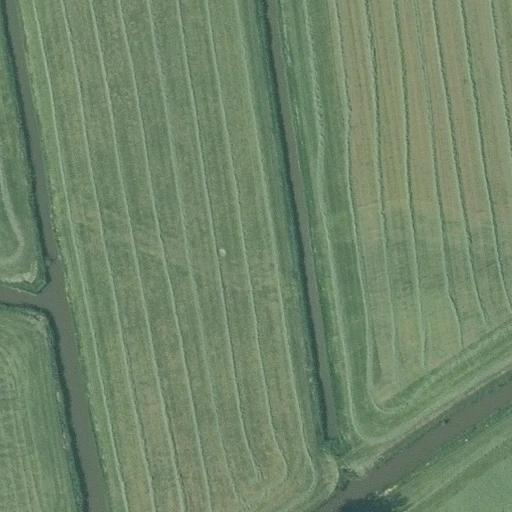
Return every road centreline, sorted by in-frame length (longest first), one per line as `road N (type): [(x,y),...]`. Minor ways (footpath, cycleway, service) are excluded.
road 1 (track): [(50,511),(12,353),(0,350)]
road 2 (track): [(401,511),(511,438)]
